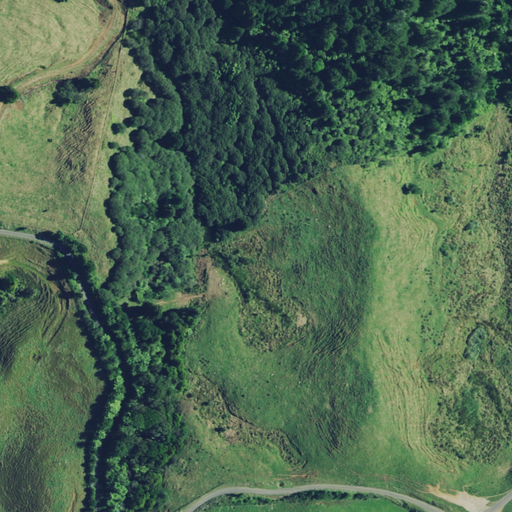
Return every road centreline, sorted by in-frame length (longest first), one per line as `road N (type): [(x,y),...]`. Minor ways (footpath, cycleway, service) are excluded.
road 1 (unclassified): [(0,226),(55,241),(94,337),(118,372),(93,446),(88,511)]
road 2 (unclassified): [(174,511),(202,490),(346,480),(444,511)]
